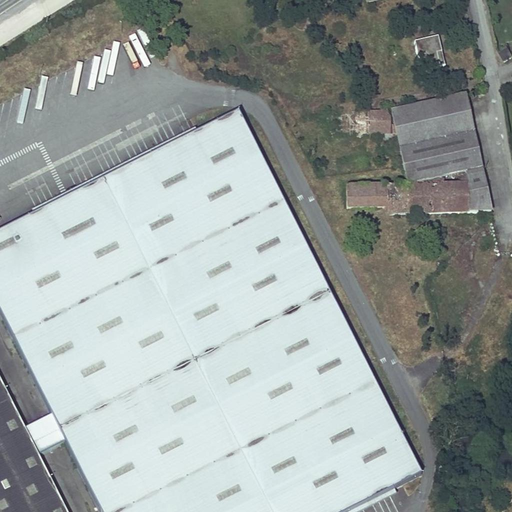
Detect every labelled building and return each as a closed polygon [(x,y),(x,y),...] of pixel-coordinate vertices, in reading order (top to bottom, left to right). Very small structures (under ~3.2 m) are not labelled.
[(439,68),(435,53),(440,52),(437,37),(414,42),(421,73),(439,68)] [(504,62),(511,57),(507,49),(498,54),(504,62)] [(439,68),(444,67),(440,52),(435,53),(439,68)] [(465,96),(390,112),(406,188),(406,209),(406,214),(491,213),(465,96)] [(387,104),(362,104),(362,135),(387,134),(387,104)] [(0,233),(0,302),(53,408),(66,434),(105,511),(336,511),(420,470),(240,112),(68,199),(0,233)] [(387,144),(387,134),(362,135),(363,144),(387,144)] [(359,209),(371,208),(386,209),(397,209),(396,188),(358,189),(359,209)] [(397,209),(406,209),(406,188),(396,188),(397,209)] [(346,209),(359,209),(358,189),(346,189),(346,209)] [(66,434),(53,408),(21,424),(0,383),(0,511),(64,511),(34,450),(66,434)]
